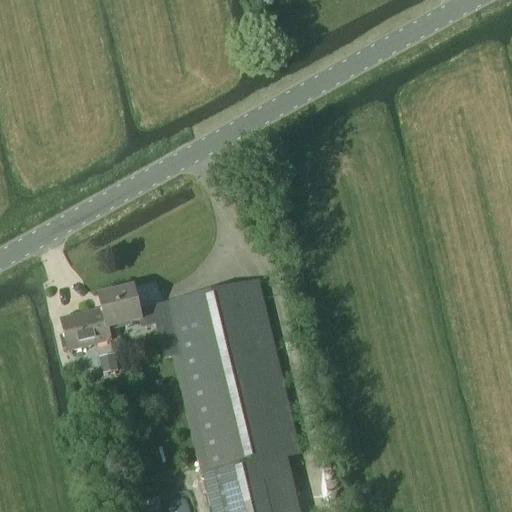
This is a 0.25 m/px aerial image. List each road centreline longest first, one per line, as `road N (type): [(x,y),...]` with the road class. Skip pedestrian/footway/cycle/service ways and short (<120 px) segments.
road 1 (tertiary): [(0,253),(475,0)]
road 2 (track): [(318,511),(263,270),(239,260),(207,141)]
